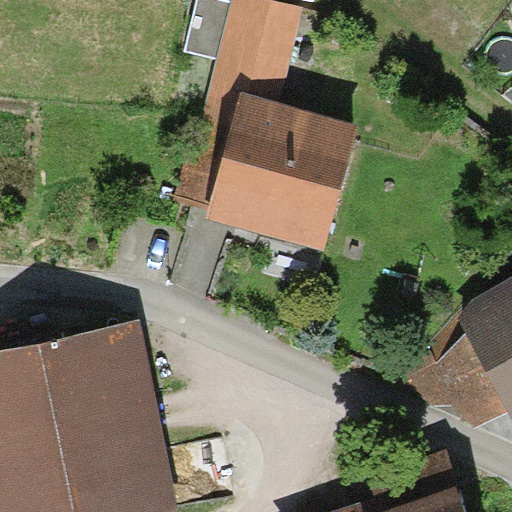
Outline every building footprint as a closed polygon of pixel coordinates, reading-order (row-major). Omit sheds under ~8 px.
[(222,62),(215,85),(279,102),(303,12),(258,0),(236,0),(235,4),(218,0),(199,0),(185,52),(222,62)] [(211,214),(208,223),(328,259),(367,130),(279,102),(215,85),(206,82),(170,202),(211,214)] [(511,279),(474,301),(455,319),(509,417),(511,421),(511,279)] [(477,428),(509,417),(455,319),(429,346),(398,382),(434,404),(456,407),(477,428)] [(0,348),(0,511),(180,511),(140,320),(44,340),(0,348)] [(340,511),(464,511),(444,454),(371,480),(378,499),(340,511)]
